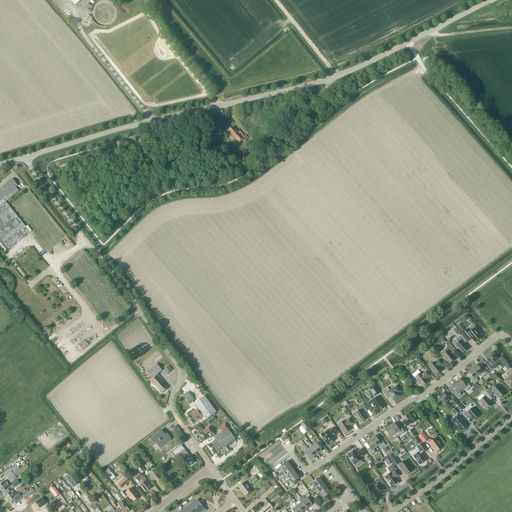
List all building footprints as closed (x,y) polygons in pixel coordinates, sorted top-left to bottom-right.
[(238,142),(244,137),(239,131),(237,132),(233,127),(227,133),(233,140),(235,138),(238,142)] [(0,200),(5,196),(8,200),(19,191),(15,187),(17,186),(12,179),(0,188),(0,200)] [(8,200),(5,196),(0,200),(0,242),(6,251),(29,232),(5,202),(8,200)] [(465,329),(460,323),(456,326),(461,332),(465,329)] [(481,338),(473,329),(469,332),(467,329),(462,333),(468,341),(471,338),(475,343),(481,338)] [(462,353),(468,349),(463,343),(466,340),(461,335),(455,340),(458,343),(455,345),(462,353)] [(84,340),(78,347),(83,350),(88,344),(84,340)] [(446,352),(442,355),(442,356),(449,364),(455,359),(451,354),(454,352),(449,346),(444,350),(446,352)] [(494,363),(499,359),(493,352),(486,358),(489,362),(487,364),(491,368),(492,368),(493,369),(497,366),(494,363)] [(435,362),(429,367),(436,375),(442,370),(439,367),(440,366),(441,367),(443,364),(439,359),(435,362)] [(485,375),(488,373),(483,368),(481,370),(477,365),(479,363),(472,368),(479,376),(481,378),(485,375)] [(157,364),(147,373),(152,379),(150,381),(154,385),(155,385),(163,393),(167,388),(162,383),(164,381),(157,374),(162,370),(157,364)] [(164,370),(167,374),(172,370),(169,366),(164,370)] [(476,378),(479,376),(472,368),(466,374),(468,372),(472,377),(470,379),(474,384),(478,381),(476,378)] [(431,376),(427,371),(422,375),(421,373),(414,378),(422,387),(428,382),(426,380),(431,376)] [(456,383),(462,390),(464,388),(467,390),(471,387),(467,382),(464,384),(460,379),(463,377),(456,383)] [(460,392),(462,390),(456,383),(449,388),(449,389),(452,387),(456,391),(453,393),(458,399),(461,395),(460,392)] [(369,389),(374,396),(380,392),(375,385),(369,389)] [(499,398),(505,394),(497,385),(491,390),(496,396),(497,395),(499,398)] [(401,392),(397,386),(390,391),(387,388),(382,391),(387,399),(391,396),(394,401),(400,396),(398,393),(401,392)] [(443,394),(435,401),(440,407),(442,404),(446,401),(448,399),(443,394)] [(194,413),(188,417),(193,424),(203,416),(206,420),(217,412),(204,396),(194,403),(197,408),(193,411),(194,413)] [(383,404),(378,396),(370,401),(375,409),(376,408),(378,411),(384,407),(382,404),(383,404)] [(492,405),(485,396),(479,401),(486,410),(492,405)] [(454,399),(450,402),(455,407),(459,404),(454,399)] [(363,404),(357,408),(359,411),(354,414),(361,423),(368,418),(364,413),(367,411),(363,404)] [(460,412),(456,407),(452,411),(455,415),(460,412)] [(473,421),(479,416),(473,408),(467,413),(465,411),(462,413),(466,418),(469,416),(473,421)] [(412,411),(406,416),(408,418),(403,421),(407,426),(411,423),(411,424),(417,419),(412,412),(412,411)] [(467,426),(458,415),(452,421),(461,431),(467,426)] [(349,427),(354,424),(350,418),(345,421),(338,425),(344,434),(351,430),(349,427)] [(390,426),(397,437),(405,432),(401,427),(398,429),(395,423),(397,422),(397,421),(395,423),(390,426)] [(225,424),(225,423),(218,428),(222,434),(229,428),(226,424),(225,424)] [(397,437),(390,426),(382,431),(383,432),(385,430),(389,435),(386,437),(390,442),(394,439),(397,437)] [(209,437),(210,438),(215,435),(209,427),(200,434),(205,441),(209,437)] [(338,433),(334,428),(328,431),(328,430),(321,435),(328,445),(335,441),(333,438),(333,436),(338,433)] [(417,435),(412,428),(408,432),(412,438),(417,435)] [(172,439),(167,433),(165,435),(161,429),(150,438),(151,440),(149,441),(152,444),(156,442),(160,448),(172,439)] [(236,440),(228,429),(215,439),(216,440),(208,445),(214,454),(223,447),(227,453),(230,451),(227,446),(236,440)] [(430,438),(429,439),(424,432),(418,436),(423,443),(428,440),(430,443),(429,443),(436,453),(443,448),(436,438),(432,441),(430,438)] [(371,439),(376,447),(379,445),(381,448),(386,445),(382,440),(379,441),(376,436),(378,434),(371,439)] [(374,449),(376,447),(371,439),(363,444),(364,444),(366,443),(370,448),(367,449),(371,455),(375,452),(374,449)] [(322,451),(313,440),(311,441),(314,444),(312,446),(318,454),(322,450),(322,451)] [(312,446),(309,443),(307,444),(310,448),(308,449),(314,457),(318,454),(312,446)] [(426,460),(421,454),(422,454),(427,450),(422,443),(417,447),(420,452),(414,457),(420,465),(426,460)] [(169,455),(172,459),(172,458),(177,455),(185,449),(182,445),(169,455)] [(308,449),(305,446),(303,448),(306,451),(304,453),(310,460),(314,457),(308,449)] [(189,466),(195,462),(185,449),(177,455),(179,458),(180,460),(183,458),(189,466)] [(356,453),(354,450),(348,455),(352,461),(350,461),(353,465),(354,464),(354,465),(361,460),(360,459),(366,454),(362,449),(356,453)] [(400,463),(393,454),(389,457),(395,466),(400,463)] [(18,458),(17,456),(12,459),(5,465),(6,466),(13,461),(14,461),(18,458)] [(283,471),(290,466),(287,461),(276,469),(278,471),(281,469),(283,471)] [(412,470),(405,461),(399,466),(403,472),(404,472),(406,475),(412,470)] [(10,483),(22,474),(15,465),(9,469),(10,471),(4,475),(10,483)] [(146,471),(141,465),(136,468),(141,474),(146,471)] [(391,473),(385,478),(391,486),(398,482),(395,478),(396,477),(397,478),(400,475),(396,470),(394,472),(393,471),(395,469),(392,465),(387,468),(391,473)] [(286,475),(293,470),(290,466),(283,471),(279,474),(281,475),(284,473),(286,475)] [(157,483),(163,479),(153,467),(149,471),(150,473),(157,483)] [(293,470),(286,475),(282,478),(284,480),(287,477),(289,479),(296,474),(293,470)] [(71,488),(78,483),(71,473),(64,478),(71,488)] [(135,477),(137,479),(135,480),(138,483),(137,484),(139,486),(140,485),(146,492),(151,488),(147,483),(148,483),(146,480),(144,482),(142,478),(141,479),(140,478),(142,476),(139,473),(135,477)] [(289,479),(286,482),(287,484),(290,481),(292,484),(293,483),(298,479),(300,478),(296,474),(289,479)] [(130,481),(125,475),(116,482),(121,489),(130,481)] [(252,484),(258,480),(255,476),(249,480),(252,484)] [(316,488),(323,483),(319,478),(313,482),(312,482),(309,485),(310,486),(314,484),(316,487),(316,488)] [(374,494),(376,497),(380,495),(380,494),(385,490),(381,486),(384,484),(380,478),(375,481),(377,484),(371,488),(374,493),(374,494)] [(0,489),(2,492),(9,487),(10,486),(6,481),(3,483),(3,482),(0,484),(0,489)] [(239,487),(246,496),(252,491),(245,482),(239,487)] [(320,493),(326,488),(323,483),(316,488),(316,487),(312,490),(314,491),(317,489),(320,492),(320,493)] [(38,488),(35,485),(31,487),(21,495),(24,499),(34,491),(38,488)] [(260,495),(267,490),(264,485),(257,491),(260,495)] [(55,497),(60,494),(54,486),(49,489),(55,497)] [(12,491),(11,490),(9,487),(2,492),(5,497),(12,491)] [(132,487),(129,490),(125,492),(131,499),(131,498),(134,502),(139,498),(136,494),(137,493),(132,487)] [(324,498),(330,493),(326,488),(320,493),(320,492),(316,495),(318,496),(321,494),(324,498)] [(14,494),(12,491),(5,497),(9,501),(17,495),(15,493),(14,494)] [(307,508),(312,504),(307,498),(308,498),(306,494),(304,496),(306,499),(303,501),(302,502),(307,508)] [(13,506),(19,501),(18,498),(19,497),(17,495),(9,501),(13,506)] [(35,502),(37,506),(39,508),(41,507),(47,503),(43,497),(40,499),(35,502)] [(261,511),(267,511),(273,508),(269,503),(265,498),(259,502),(251,509),(253,511),(256,511),(260,510),(261,511)] [(302,502),(303,501),(301,498),(299,500),(301,503),(298,505),(297,506),(301,511),(302,511),(307,508),(302,502)] [(202,501),(199,502),(197,499),(180,511),(203,511),(206,510),(202,501)] [(127,511),(130,511),(124,503),(123,504),(121,501),(117,504),(118,505),(118,506),(120,508),(122,511),(127,511)] [(290,511),(301,511),(297,506),(298,505),(296,502),(294,503),(296,507),(292,510),(290,511)]
